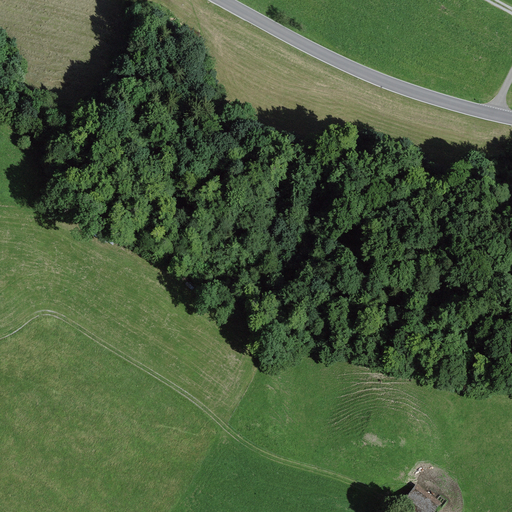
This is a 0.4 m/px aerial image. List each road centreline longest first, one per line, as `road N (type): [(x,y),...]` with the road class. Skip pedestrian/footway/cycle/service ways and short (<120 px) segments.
road 1 (track): [(0,336),(36,315),(60,316),(200,403),(267,456),(359,485),(392,505)]
road 2 (tertiary): [(222,0),(375,77),(511,118)]
